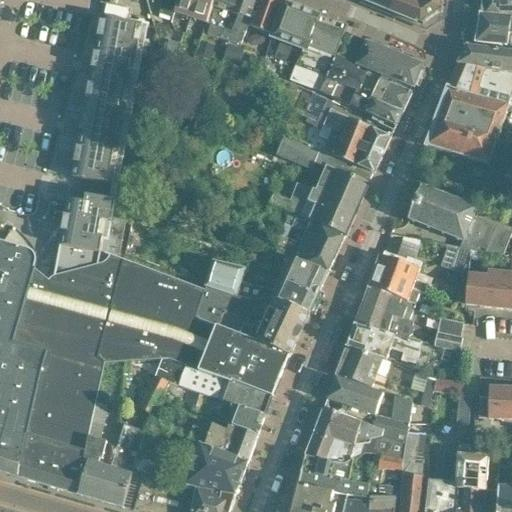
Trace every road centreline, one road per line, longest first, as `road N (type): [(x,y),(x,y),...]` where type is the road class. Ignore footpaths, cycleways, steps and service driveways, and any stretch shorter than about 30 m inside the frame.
road 1 (residential): [(256,511),(447,41)]
road 2 (residential): [(447,41),(427,43),(306,0)]
